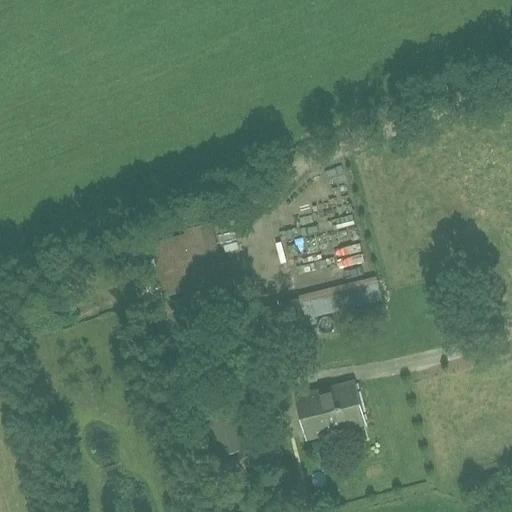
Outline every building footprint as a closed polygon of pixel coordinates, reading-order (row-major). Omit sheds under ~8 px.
[(184,231),(185,235),(150,244),(164,298),(226,282),(211,224),(184,231)] [(303,320),(382,301),(376,277),(293,298),(293,301),(259,309),(267,343),(307,333),(303,320)] [(193,352),(166,360),(168,367),(196,360),(193,352)] [(245,359),(220,366),(233,410),(259,403),(245,359)] [(353,383),(340,386),(297,397),(307,439),(364,425),(353,383)] [(208,421),(218,457),(245,449),(234,413),(208,421)]
